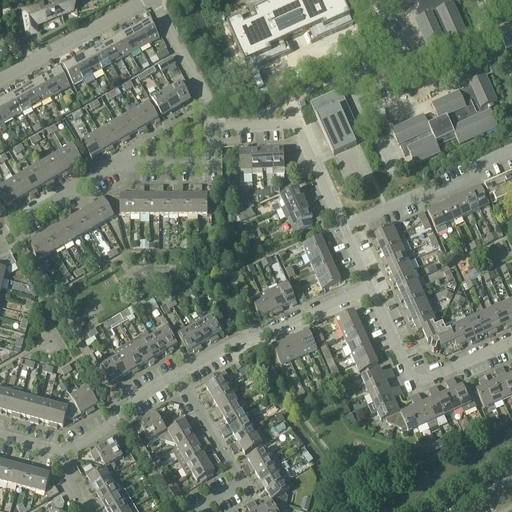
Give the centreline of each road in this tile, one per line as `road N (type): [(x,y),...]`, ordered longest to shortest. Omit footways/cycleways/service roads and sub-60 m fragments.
road 1 (residential): [(0,234),(116,165),(211,164),(212,126)]
road 2 (residential): [(176,377),(233,341),(369,289)]
road 3 (residential): [(369,289),(413,382),(511,340)]
road 4 (residential): [(212,126),(296,125),(342,227)]
road 5 (residential): [(342,227),(476,175),(477,165),(511,150)]
road 6 (residential): [(176,377),(240,486),(191,511)]
road 7 (residential): [(145,0),(0,79)]
road 8 (residential): [(57,458),(176,377)]
road 9 (residential): [(155,0),(210,102),(212,126)]
